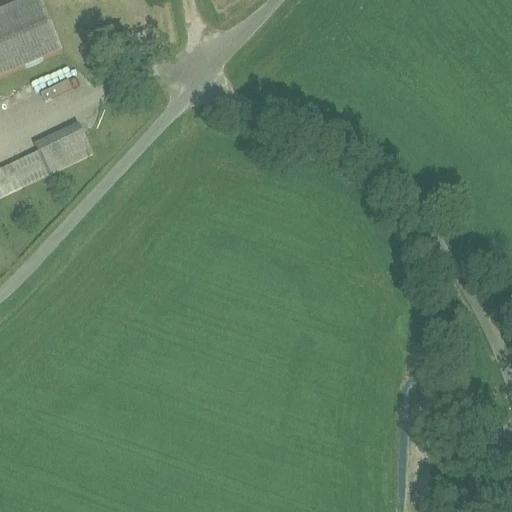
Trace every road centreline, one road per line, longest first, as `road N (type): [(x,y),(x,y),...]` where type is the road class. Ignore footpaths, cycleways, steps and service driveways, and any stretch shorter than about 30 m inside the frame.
road 1 (unknown): [(210,88),(353,155),(390,183),(460,283),(511,392)]
road 2 (unclassified): [(295,0),(0,294)]
